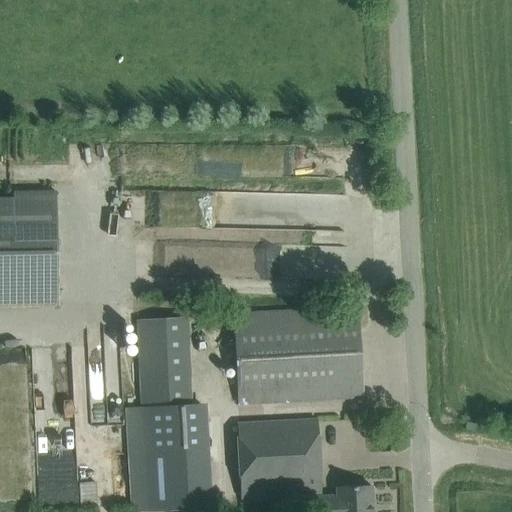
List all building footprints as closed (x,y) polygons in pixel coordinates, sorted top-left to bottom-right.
[(0,200),(0,303),(57,302),(55,194),(13,195),(13,200),(0,200)] [(357,307),(337,308),(231,314),(236,404),(362,398),(357,307)] [(137,323),(138,337),(139,376),(142,410),(192,407),(187,320),(137,323)] [(196,409),(136,413),(143,503),(202,499),(196,409)] [(317,420),(297,421),(235,424),(238,498),(311,494),(312,511),(371,511),(371,486),(337,487),(337,496),(321,496),(317,420)] [(40,508),(94,508),(94,481),(75,481),(75,448),(41,448),(40,508)]
